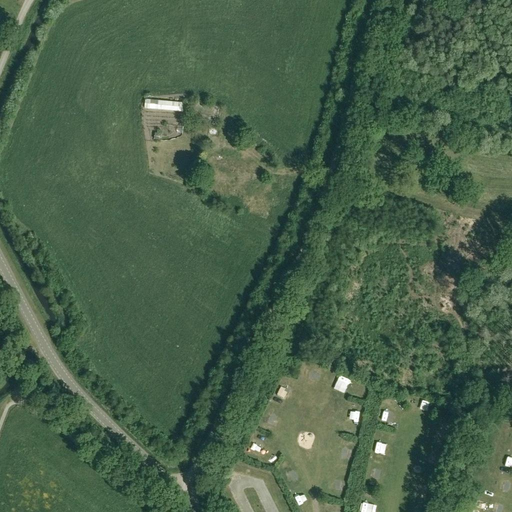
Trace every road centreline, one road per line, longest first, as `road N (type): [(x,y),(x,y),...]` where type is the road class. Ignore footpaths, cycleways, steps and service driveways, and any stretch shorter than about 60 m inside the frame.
road 1 (unclassified): [(176,490),(195,469),(319,215),(378,0)]
road 2 (unclassified): [(176,490),(75,391),(0,262)]
